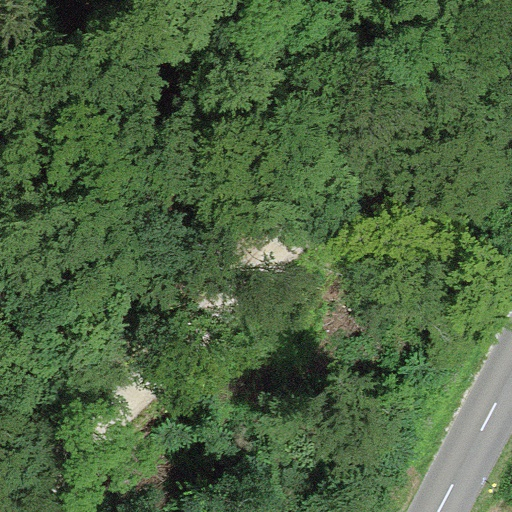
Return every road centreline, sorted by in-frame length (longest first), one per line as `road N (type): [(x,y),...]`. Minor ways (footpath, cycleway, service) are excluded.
road 1 (track): [(21,511),(511,16)]
road 2 (secondary): [(445,511),(511,386)]
